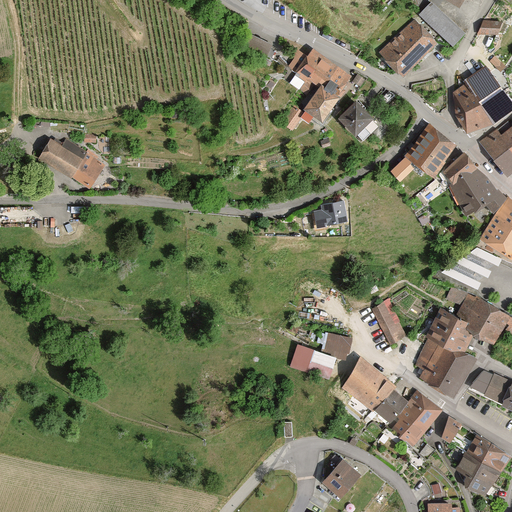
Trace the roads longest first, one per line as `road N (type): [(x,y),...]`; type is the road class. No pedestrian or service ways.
road 1 (unclassified): [(423,110),(388,153),(279,208),(0,198)]
road 2 (unclassified): [(221,0),(395,88)]
road 3 (residential): [(482,358),(437,424),(439,448),(471,511)]
road 4 (residential): [(413,511),(400,484),(361,455),(331,443),(305,445)]
